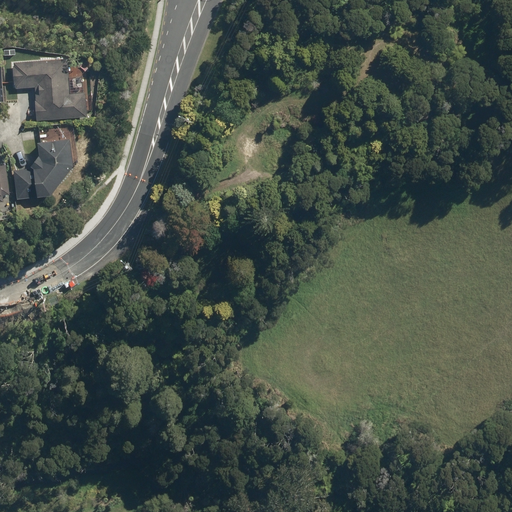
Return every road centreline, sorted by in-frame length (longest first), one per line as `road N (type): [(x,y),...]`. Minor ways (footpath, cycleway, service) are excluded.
road 1 (tertiary): [(188,31),(140,179),(118,219),(65,269),(0,298)]
road 2 (track): [(277,290),(259,286),(213,305),(139,292),(118,273),(123,248),(110,230)]
road 3 (track): [(125,209),(246,169)]
